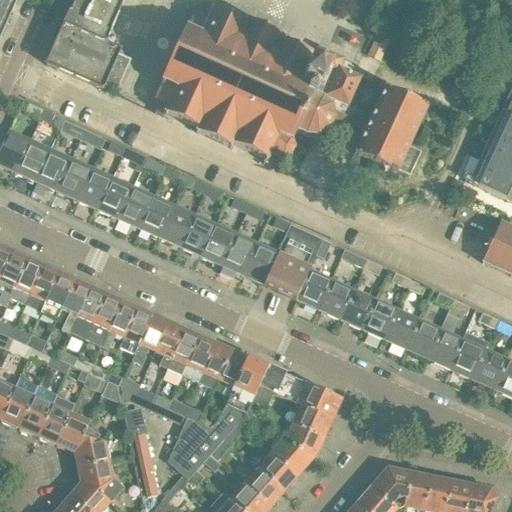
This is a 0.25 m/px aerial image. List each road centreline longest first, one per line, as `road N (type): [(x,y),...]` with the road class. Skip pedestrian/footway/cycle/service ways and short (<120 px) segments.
road 1 (residential): [(416,403),(0,216)]
road 2 (residential): [(319,511),(416,403)]
